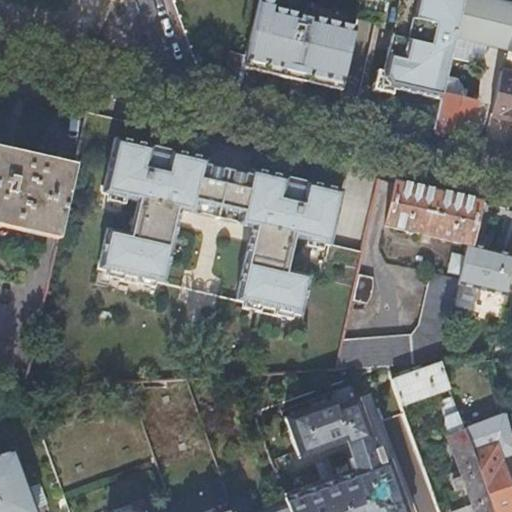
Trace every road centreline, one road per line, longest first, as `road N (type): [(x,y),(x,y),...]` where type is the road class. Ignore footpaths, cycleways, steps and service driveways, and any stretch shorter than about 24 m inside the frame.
road 1 (residential): [(178,106),(511,179)]
road 2 (residential): [(0,64),(178,106)]
